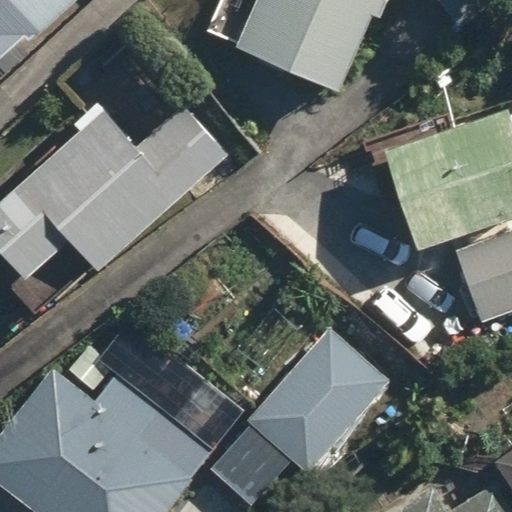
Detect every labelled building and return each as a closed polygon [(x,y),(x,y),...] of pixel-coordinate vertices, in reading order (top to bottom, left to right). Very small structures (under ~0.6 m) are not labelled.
[(0,0),(0,72),(78,0),(0,0)] [(226,0),(215,25),(348,82),(383,0),(226,0)] [(476,0),(449,0),(460,13),(476,0)] [(147,130),(117,98),(0,206),(0,226),(39,269),(73,238),(60,223),(68,215),(112,263),(236,149),(186,95),(147,130)] [(511,112),(400,148),(402,154),(428,235),(511,208),(511,112)] [(511,241),(469,257),(489,313),(511,304),(511,241)] [(441,276),(421,299),(465,338),(485,315),(441,276)] [(401,373),(330,317),(252,416),(322,472),(401,373)] [(107,394),(60,359),(0,437),(0,463),(63,511),(168,511),(220,446),(124,372),(107,394)] [(511,511),(511,451),(510,453),(511,455),(511,464),(490,480),(460,500),(440,471),(381,511),(511,511)]
